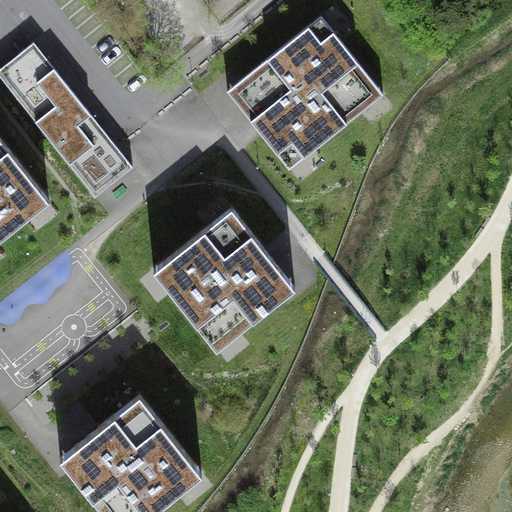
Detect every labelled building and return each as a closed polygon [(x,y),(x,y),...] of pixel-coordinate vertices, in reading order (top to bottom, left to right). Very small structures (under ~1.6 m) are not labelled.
[(383,93),(321,15),(227,90),(289,168),(383,93)] [(132,166),(33,41),(0,67),(0,75),(94,195),(132,166)] [(0,237),(48,199),(0,138),(0,237)] [(295,286),(231,207),(153,268),(216,348),(295,286)] [(150,511),(201,471),(139,393),(60,456),(103,511),(150,511)]
